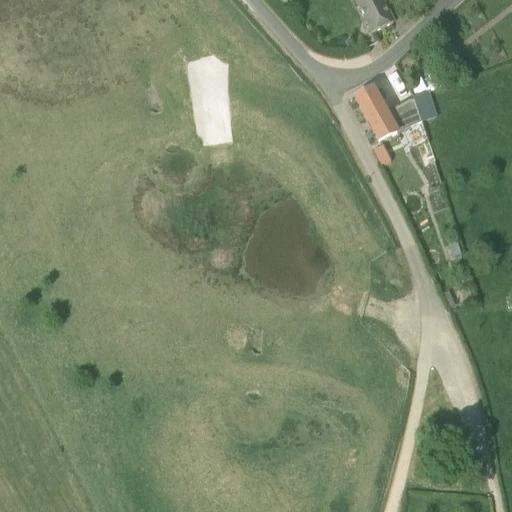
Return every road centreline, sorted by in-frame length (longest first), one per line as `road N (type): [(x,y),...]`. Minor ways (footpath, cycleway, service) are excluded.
road 1 (unclassified): [(430,307),(396,215),(329,85)]
road 2 (residential): [(329,85),(362,78),(454,0)]
